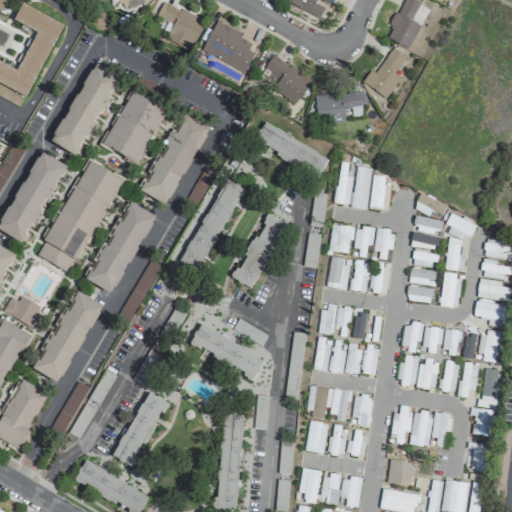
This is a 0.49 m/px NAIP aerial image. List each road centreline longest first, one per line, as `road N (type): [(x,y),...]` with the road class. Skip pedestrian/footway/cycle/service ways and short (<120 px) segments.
road 1 (residential): [(365,511),(403,200)]
road 2 (residential): [(451,472),(458,426),(451,408),(317,379)]
road 3 (residential): [(239,0),(340,47),(370,0)]
road 4 (residential): [(394,307),(458,313),(467,302),(475,242)]
